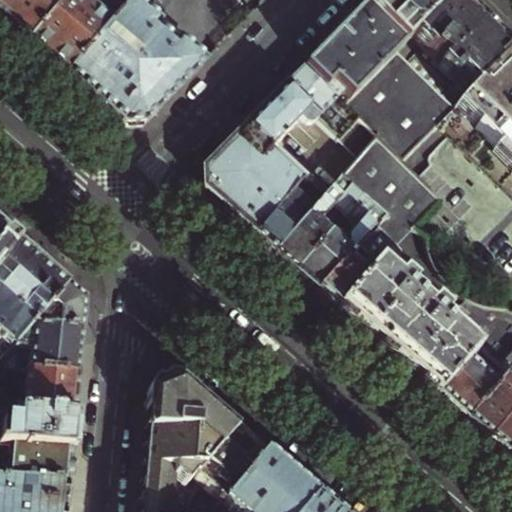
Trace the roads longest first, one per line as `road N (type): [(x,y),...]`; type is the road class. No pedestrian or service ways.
road 1 (secondary): [(470,511),(131,215)]
road 2 (secondary): [(122,260),(410,511)]
road 3 (residential): [(317,0),(153,169),(131,215)]
road 4 (residential): [(122,260),(100,511)]
road 5 (secondary): [(131,215),(0,102)]
road 6 (secondary): [(0,152),(122,260)]
